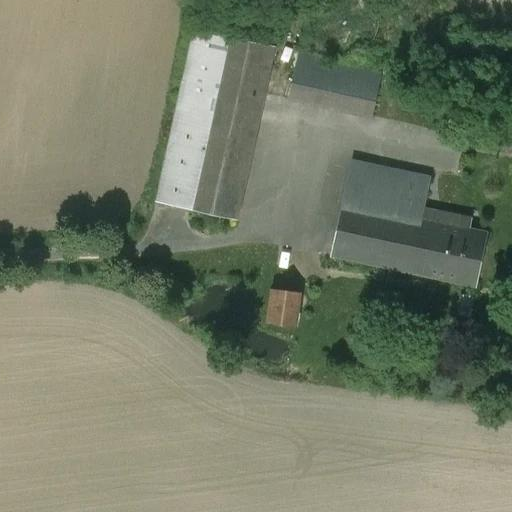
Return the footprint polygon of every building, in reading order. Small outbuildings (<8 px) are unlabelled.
[(316,0),(316,1),(313,5),(311,8),(310,12),(309,17),(309,21),(309,25),(309,29),(311,34),(312,38),(315,41),(317,45),(320,48),(324,50),(328,52),(332,54),(336,55),(340,56),(344,56),(349,55),(353,54),(357,53),(361,51),(364,49),(367,46),(370,42),(373,39),(375,35),(376,31),(377,27),(377,22),(377,18),(376,14),(375,10),(373,6),(371,2),(369,0),(316,0)] [(194,29),(156,201),(187,208),(225,36),(194,29)] [(274,46),(225,36),(187,208),(236,219),(274,46)] [(382,70),(298,52),(288,98),(371,116),(376,97),(382,70)] [(421,176),(352,161),(331,256),(400,271),(421,176)] [(438,222),(421,218),(430,178),(421,176),(400,271),(475,287),(487,232),(468,227),(469,220),(440,213),(438,222)] [(282,250),(282,267),(300,267),(300,251),(282,250)] [(297,294),(273,291),(270,321),(294,324),(297,294)]
